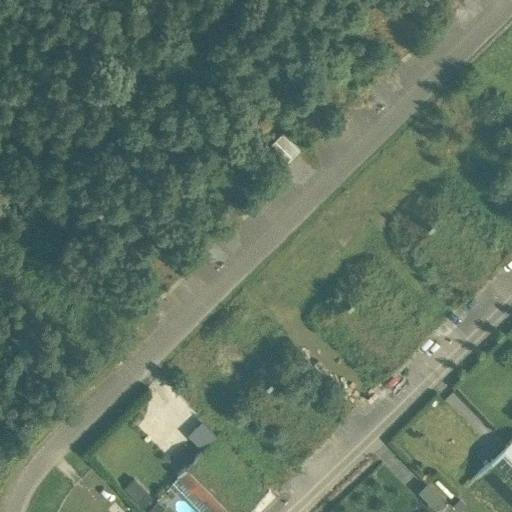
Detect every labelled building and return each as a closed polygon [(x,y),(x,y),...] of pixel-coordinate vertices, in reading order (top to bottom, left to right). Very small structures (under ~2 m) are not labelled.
[(426,30),(396,0),(353,0),(405,52),(426,30)] [(346,109),(277,39),(255,60),(324,131),(346,109)] [(266,188),(197,117),(175,139),(244,209),(266,188)] [(268,142),(283,162),(301,148),(286,129),(268,142)] [(185,266),(116,196),(94,217),(163,288),(185,266)] [(497,267),(445,213),(424,235),(476,288),(497,267)] [(417,346),(365,292),(343,314),(395,367),(417,346)] [(336,425),(284,371),(262,393),(314,446),(336,425)] [(187,430),(198,444),(215,432),(204,418),(187,430)] [(511,443),(511,442),(489,463),(511,486),(511,443)] [(246,511),(255,504),(203,450),(181,472),(220,511),(246,511)] [(133,474),(123,485),(144,504),(154,494),(133,474)] [(426,481),(417,490),(437,509),(445,500),(426,481)]
